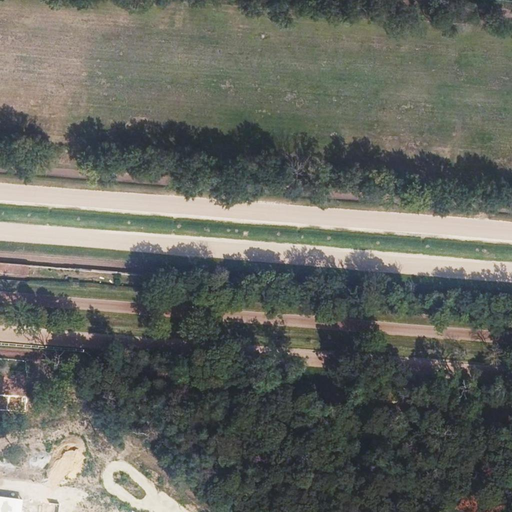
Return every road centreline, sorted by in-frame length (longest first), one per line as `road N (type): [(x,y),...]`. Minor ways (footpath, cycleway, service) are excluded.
road 1 (unknown): [(0,63),(511,103)]
road 2 (unknown): [(511,321),(0,289)]
road 3 (track): [(0,334),(111,350),(295,415),(468,511)]
